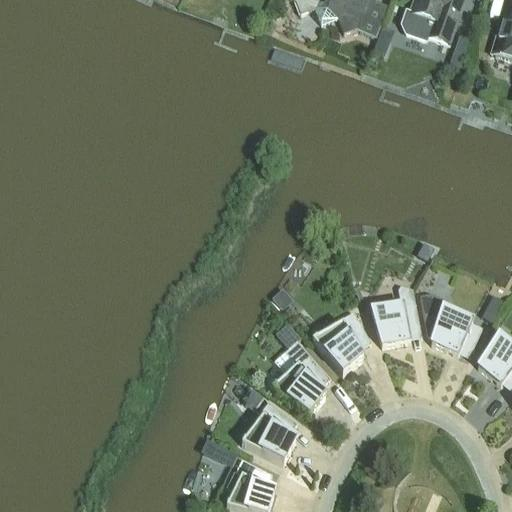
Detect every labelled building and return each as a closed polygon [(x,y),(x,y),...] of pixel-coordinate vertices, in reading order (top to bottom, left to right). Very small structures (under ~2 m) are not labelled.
[(295,0),(293,5),(299,21),(315,15),(321,31),(336,24),(343,40),(355,35),(358,28),(362,29),(371,9),(350,0),(295,0)] [(451,0),(415,0),(410,17),(405,15),(400,31),(404,41),(427,49),(428,44),(449,51),(464,8),(450,4),(451,0)] [(511,6),(504,4),(497,30),(503,32),(494,61),(511,66),(511,6)] [(379,31),(371,57),(384,61),(392,35),(379,31)] [(419,335),(414,310),(411,294),(401,291),(397,296),(399,311),(372,316),(370,312),(369,312),(381,354),(410,348),(408,337),(419,335)] [(443,315),(445,310),(442,305),(430,301),(418,303),(427,344),(432,346),(430,351),(457,362),(461,353),(472,358),(481,335),(471,330),(472,327),(443,315)] [(311,347),(342,383),(362,366),(357,357),(370,350),(353,319),(339,327),(341,331),(316,344),(311,347)] [(511,353),(499,343),(501,339),(500,338),(477,374),(500,392),(506,385),(511,390),(511,353)] [(271,396),(309,424),(325,403),(318,396),(330,386),(296,348),(284,359),(297,373),(276,392),(275,391),(271,396)] [(244,446),(243,446),(241,451),(283,472),(295,448),(287,442),(296,430),(268,408),(258,421),(262,424),(244,446)] [(235,496),(228,510),(227,510),(226,511),(269,511),(273,500),(264,496),(271,482),(241,467),(228,492),(235,496)]
